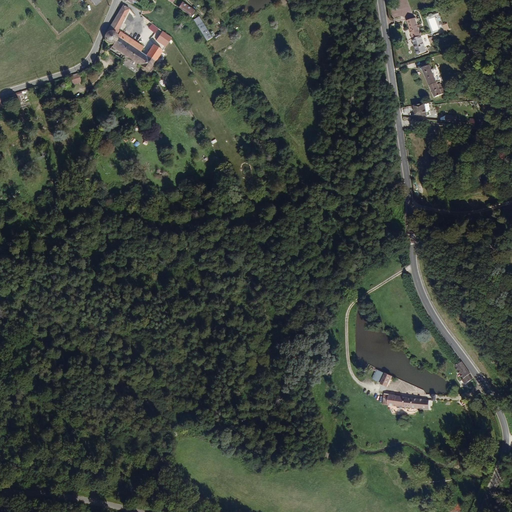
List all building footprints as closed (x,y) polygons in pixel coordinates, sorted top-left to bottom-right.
[(88,0),(96,9),(107,0),(88,0)] [(200,6),(190,0),(185,0),(183,4),(196,12),(200,6)] [(127,26),(136,6),(128,2),(114,27),(114,26),(117,27),(121,28),(122,33),(127,26)] [(220,35),(206,12),(200,16),(215,38),(220,35)] [(424,34),(422,30),(420,31),(416,17),(407,20),(417,54),(426,52),(421,35),(424,34)] [(148,28),(156,33),(159,28),(152,23),(148,28)] [(119,39),(122,33),(121,28),(117,27),(114,26),(114,27),(112,27),(109,33),(111,37),(113,39),(116,40),(119,39)] [(150,41),(127,26),(122,33),(145,48),(150,41)] [(177,33),(168,26),(166,30),(175,37),(177,33)] [(175,37),(166,30),(163,34),(169,38),(167,40),(171,43),(175,37)] [(145,48),(122,33),(119,39),(118,42),(148,61),(147,62),(148,64),(152,67),(155,66),(161,58),(151,51),(145,48)] [(161,58),(169,46),(160,39),(151,51),(161,58)] [(440,82),(435,69),(431,71),(429,66),(422,69),(434,98),(445,93),(442,86),(440,85),(438,86),(436,83),(440,82)] [(86,79),(84,71),(76,74),(78,81),(86,79)] [(16,104),(14,96),(30,91),(29,88),(0,96),(0,99),(1,103),(8,101),(10,106),(16,104)] [(427,115),(424,103),(413,106),(414,115),(427,115)] [(470,373),(463,361),(455,366),(463,379),(462,379),(465,384),(473,379),(469,374),(470,373)] [(376,369),(372,379),(379,382),(383,372),(376,369)] [(387,387),(392,376),(385,373),(380,384),(387,387)] [(428,409),(429,399),(384,394),(383,403),(428,409)]
